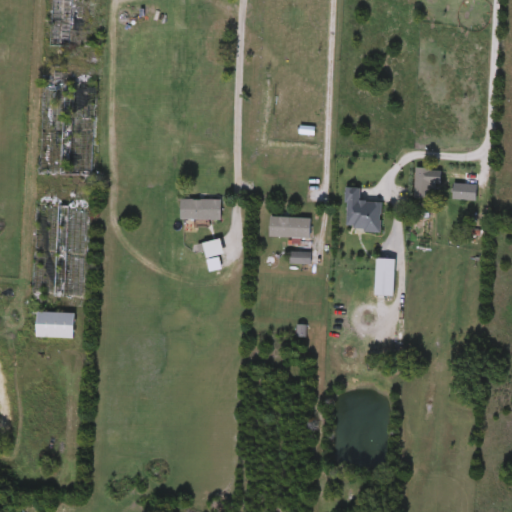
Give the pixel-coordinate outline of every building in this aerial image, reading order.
[(70,0),(70,48),(52,48),(52,0),(70,0)] [(43,85),(94,87),(92,176),(40,175),(43,85)] [(433,170),(433,201),(416,201),(416,170),(433,170)] [(222,202),(222,221),(181,221),(181,202),(222,202)] [(270,239),(271,219),(312,221),(311,241),(270,239)] [(203,246),(221,241),(226,257),(218,259),(221,271),(211,274),(203,246)] [(309,266),(292,266),(292,255),(309,255),(309,266)] [(76,316),(76,341),(38,341),(38,316),(76,316)]
